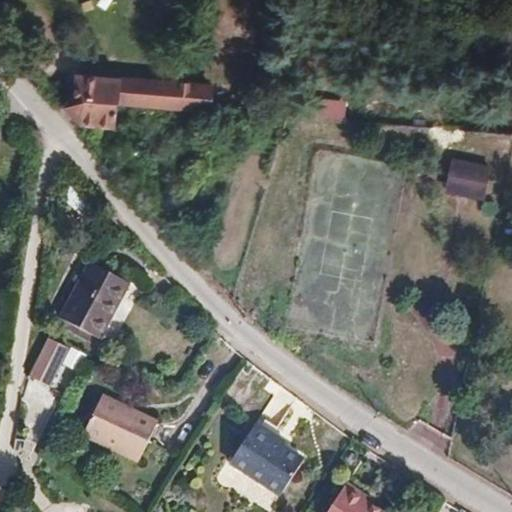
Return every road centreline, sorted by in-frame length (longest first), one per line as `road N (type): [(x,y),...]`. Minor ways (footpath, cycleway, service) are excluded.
road 1 (residential): [(22,77),(228,322),(334,414),(494,511)]
road 2 (track): [(68,132),(46,182),(0,466)]
